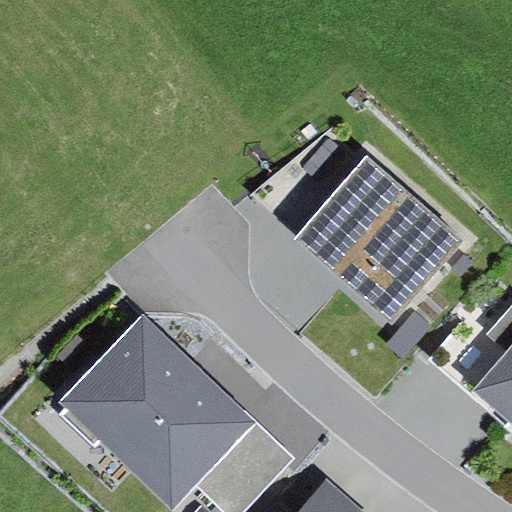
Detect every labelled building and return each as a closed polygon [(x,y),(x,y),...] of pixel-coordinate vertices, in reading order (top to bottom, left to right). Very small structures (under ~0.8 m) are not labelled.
[(467,243),(369,159),(294,247),(391,331),(467,243)] [(431,364),(474,399),(508,359),(487,340),(511,310),(511,293),(499,284),(431,364)] [(511,310),(487,340),(508,359),(474,399),(511,431),(511,310)] [(414,314),(387,348),(404,361),(431,327),(414,314)] [(176,511),(198,490),(257,427),(144,320),(60,406),(170,511),(176,511)] [(257,427),(198,490),(221,511),(248,511),(295,463),(257,427)] [(357,511),(327,485),(303,511),(357,511)]
